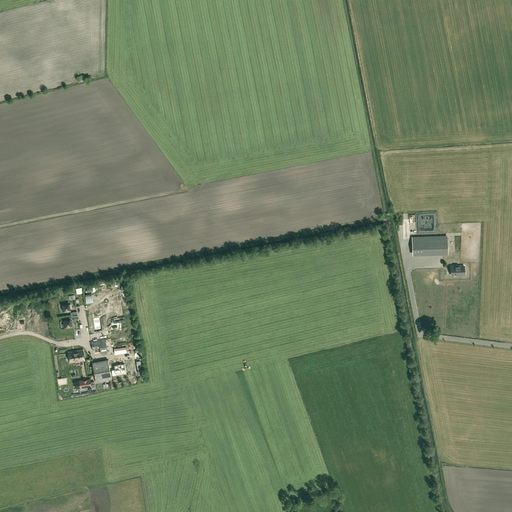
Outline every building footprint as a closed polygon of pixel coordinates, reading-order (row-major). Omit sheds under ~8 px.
[(413,237),(413,252),(413,255),(448,254),(447,236),(428,237),(413,237)] [(126,290),(120,292),(123,300),(129,298),(126,290)] [(101,353),(108,351),(106,339),(91,342),(92,350),(100,348),(101,353)] [(70,362),(84,360),(83,349),(68,352),(70,362)] [(111,379),(108,360),(103,360),(92,362),(96,382),(106,380),(111,379)] [(125,365),(118,366),(119,370),(111,372),(112,377),(119,376),(126,375),(125,365)] [(91,380),(79,382),(80,390),(92,388),(91,380)]
